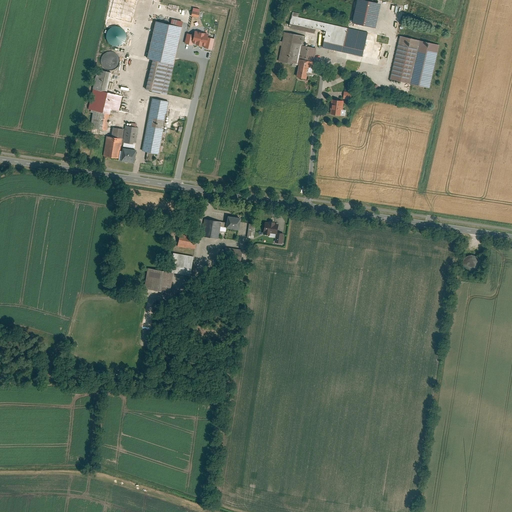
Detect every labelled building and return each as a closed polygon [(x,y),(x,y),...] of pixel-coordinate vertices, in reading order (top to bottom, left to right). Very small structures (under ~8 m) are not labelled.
[(380,3),(365,0),(356,0),(351,22),(375,28),(380,3)] [(300,14),(293,12),(290,27),(316,33),(317,29),(329,31),(325,48),(364,57),(370,33),(299,17),(300,14)] [(184,26),(156,20),(148,57),(153,58),(146,88),(169,92),(184,26)] [(113,46),(116,46),(120,45),(123,43),(125,40),(126,37),(126,33),(124,30),(122,27),(118,25),(115,25),(111,25),(108,27),(106,30),(105,33),(104,36),(105,40),(107,42),(109,45),(113,46)] [(208,33),(195,30),(193,36),(192,42),(205,45),(207,38),(208,33)] [(308,35),(285,31),(283,41),(280,40),(280,44),(282,45),(279,61),(300,66),(298,77),(309,79),(311,73),(314,74),(320,47),(306,45),(308,35)] [(441,45),(400,36),(391,79),(432,88),(441,45)] [(214,39),(207,38),(205,48),(212,49),(214,39)] [(108,70),(111,70),(114,69),(116,67),(118,65),(119,62),(119,59),(118,56),(116,53),(113,52),(110,51),(107,52),(104,53),(102,55),(101,58),(100,61),(101,64),(102,66),(105,68),(108,70)] [(112,74),(98,70),(88,110),(93,111),(91,128),(108,130),(111,110),(132,115),(135,104),(133,103),(133,100),(122,98),(122,96),(107,92),(112,74)] [(355,92),(345,91),(344,99),(355,100),(355,92)] [(169,102),(151,99),(143,150),(159,153),(169,102)] [(344,101),(332,100),(331,115),(347,116),(347,111),(344,110),(344,101)] [(112,136),(106,135),(103,159),(120,161),(123,144),(124,144),(122,160),(134,162),(136,150),(133,149),(136,128),(126,126),(125,130),(113,129),(112,136)] [(228,223),(203,219),(200,236),(219,239),(220,231),(227,232),(227,229),(240,231),(242,218),(229,215),(228,223)] [(281,224),(265,221),(263,234),(277,236),(276,243),(283,244),(285,233),(280,232),(281,224)] [(256,224),(249,223),(247,239),(253,240),(256,224)] [(196,236),(179,233),(176,247),(194,250),(196,236)] [(224,247),(223,255),(240,257),(241,249),(224,247)] [(169,272),(146,268),(143,289),(170,293),(173,273),(190,276),(193,257),(172,253),(169,272)] [(468,273),(471,274),(474,273),(476,271),(478,269),(479,266),(479,263),(478,260),(476,258),(473,256),(470,256),(467,256),(465,258),(463,260),(461,262),(461,265),(462,268),(463,270),(465,272),(468,273)]
